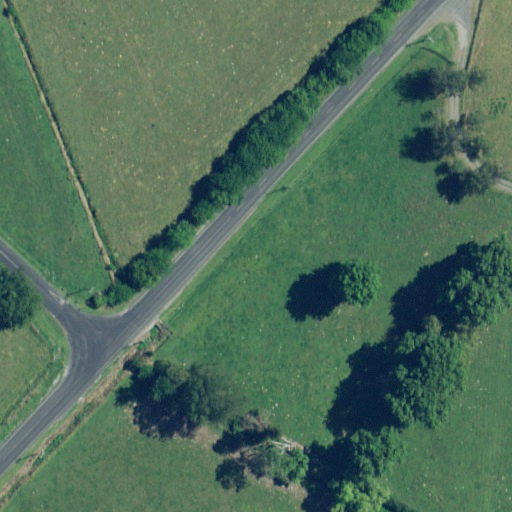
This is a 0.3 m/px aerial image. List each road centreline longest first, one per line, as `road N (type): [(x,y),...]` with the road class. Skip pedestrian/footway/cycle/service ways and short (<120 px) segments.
road 1 (tertiary): [(435,0),(105,350)]
road 2 (tertiary): [(105,350),(0,461)]
road 3 (unclassified): [(0,251),(105,350)]
